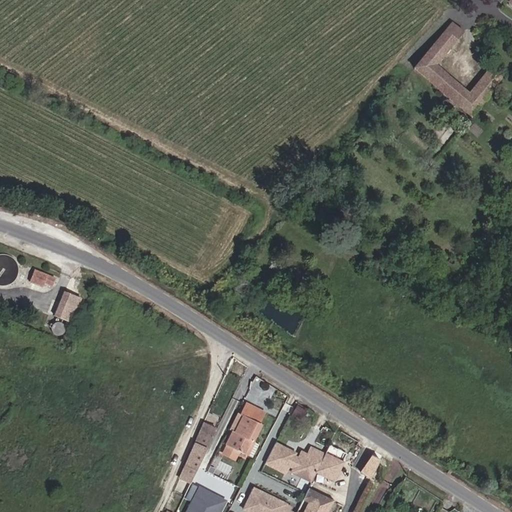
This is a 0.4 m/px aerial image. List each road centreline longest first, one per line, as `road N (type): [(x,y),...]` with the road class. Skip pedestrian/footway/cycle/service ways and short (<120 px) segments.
road 1 (residential): [(0,224),(160,296),(490,511)]
road 2 (track): [(0,63),(255,190)]
road 3 (unknown): [(255,359),(202,467),(202,477),(224,487)]
